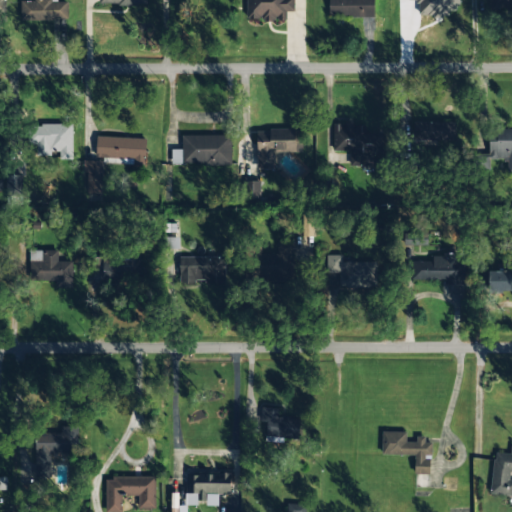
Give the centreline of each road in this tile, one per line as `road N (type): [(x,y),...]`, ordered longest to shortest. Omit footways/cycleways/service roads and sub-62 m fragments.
road 1 (residential): [(511,348),(0,347)]
road 2 (residential): [(0,68),(511,67)]
